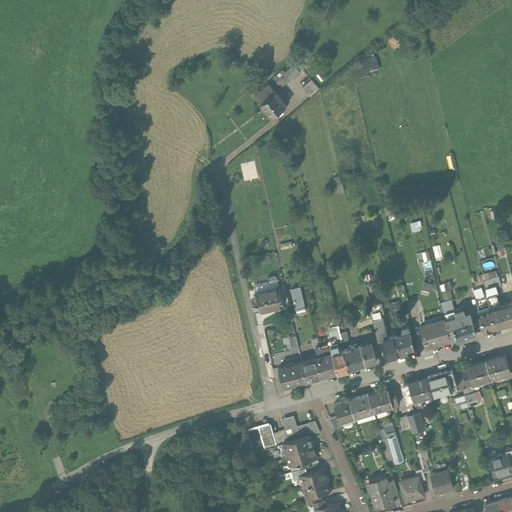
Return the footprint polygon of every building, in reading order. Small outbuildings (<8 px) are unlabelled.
[(375,57),(358,62),(358,66),(353,68),(356,82),(368,78),(367,73),(379,70),(375,57)] [(298,60),(272,77),(279,87),(304,69),(298,60)] [(320,92),(312,83),(303,91),(311,100),(320,92)] [(288,108),(270,87),(256,99),(273,120),(288,108)] [(434,160),(441,158),(439,149),(432,150),(434,160)] [(445,174),(449,183),(458,179),(454,170),(445,174)] [(423,228),(421,220),(410,222),(411,231),(423,228)] [(494,291),(499,290),(497,286),(500,285),(496,272),(483,275),(486,289),(487,295),(488,298),(490,306),(498,304),(494,291)] [(279,289),(256,294),(257,302),(260,314),(283,309),(279,289)] [(443,291),(447,302),(453,300),(450,289),(443,291)] [(301,294),(292,296),(296,312),(304,310),(301,294)] [(488,298),(478,301),(481,310),(490,307),(490,306),(488,298)] [(443,303),(447,317),(457,314),(456,309),(453,300),(447,302),(443,303)] [(490,307),(496,327),(511,322),(511,302),(511,300),(498,304),(490,306),(490,307)] [(414,323),(424,321),(420,301),(410,303),(414,323)] [(257,302),(251,303),(254,315),(260,314),(257,302)] [(466,312),(464,307),(456,309),(457,314),(447,317),(452,337),(476,331),(470,311),(466,312)] [(481,310),(477,311),(483,331),(496,327),(490,307),(481,310)] [(397,336),(389,338),(384,317),(373,320),(379,342),(383,340),(388,359),(402,355),(397,336)] [(447,317),(421,323),(427,344),(452,337),(447,317)] [(399,319),(393,321),(397,336),(402,335),(401,330),(402,330),(399,319)] [(338,328),(330,330),(333,345),(341,343),(339,335),(338,328)] [(402,330),(401,330),(402,335),(397,336),(402,355),(415,351),(409,328),(402,330)] [(347,333),(339,335),(341,343),(342,344),(349,342),(347,333)] [(296,338),(288,340),(291,352),(299,350),(296,338)] [(371,342),(361,345),(367,365),(377,362),(371,342)] [(361,345),(349,348),(350,351),(349,351),(354,369),(367,365),(361,345)] [(354,369),(349,351),(342,353),(340,346),(333,348),(340,373),(354,369)] [(333,348),(323,350),(322,347),(318,348),(321,358),(326,377),(340,373),(333,348)] [(505,355),(487,361),(492,379),(510,373),(509,371),(511,370),(511,358),(511,356),(506,358),(505,355)] [(321,358),(305,363),(310,381),(326,377),(321,358)] [(492,379),(487,361),(476,364),(478,373),(480,372),(483,381),(492,379)] [(305,363),(278,370),(283,389),(310,381),(305,363)] [(476,364),(467,366),(470,375),(463,377),(466,386),(472,384),(472,385),(483,381),(480,372),(478,373),(476,364)] [(446,373),(427,378),(432,396),(451,391),(451,388),(456,387),(453,373),(447,375),(446,373)] [(427,378),(408,384),(409,386),(403,388),(407,403),(413,401),(413,402),(432,396),(427,378)] [(387,389),(368,395),(374,414),(393,408),(393,407),(399,405),(394,390),(388,392),(387,389)] [(469,390),(466,389),(463,390),(464,396),(467,405),(472,404),(470,394),(469,390)] [(475,393),(470,394),(472,404),(478,402),(475,393)] [(368,395),(350,401),(356,419),(374,414),(368,395)] [(467,405),(464,396),(454,398),(457,408),(467,405)] [(350,401),(334,405),(338,417),(340,424),(356,419),(350,401)] [(425,431),(420,412),(407,416),(412,434),(425,431)] [(338,417),(329,420),(334,431),(341,429),(340,424),(338,417)] [(315,422),(309,424),(312,435),(320,433),(315,422)] [(309,424),(303,426),(306,438),(309,437),(312,436),(312,435),(309,424)] [(403,460),(393,424),(384,427),(385,430),(380,431),(390,464),(403,460)] [(303,426),(297,427),(300,439),(306,438),(303,426)] [(300,439),(297,427),(291,429),(294,441),(300,439)] [(294,441),(291,429),(285,431),(288,443),(294,441)] [(285,431),(279,433),(282,444),(283,444),(288,443),(285,431)] [(279,433),(273,434),(273,435),(276,446),(282,444),(279,433)] [(273,435),(267,436),(270,448),(276,446),(273,435)] [(267,436),(261,438),(264,450),(270,448),(267,436)] [(288,443),(283,444),(286,456),(313,448),(309,437),(306,438),(300,439),(294,441),(288,443)] [(261,438),(255,440),(258,451),(264,450),(261,438)] [(313,448),(286,456),(289,467),(299,464),(309,461),(316,459),(313,448)] [(506,454),(490,459),(495,476),(511,470),(510,464),(507,454),(506,454)] [(426,460),(420,462),(422,470),(423,474),(430,472),(426,460)] [(309,461),(299,464),(300,470),(305,469),(311,467),(309,461)] [(300,470),(292,473),(294,482),(301,480),(300,477),(306,475),(305,469),(300,470)] [(306,475),(300,477),(301,480),(303,488),(327,482),(324,470),(306,475)] [(422,470),(416,471),(418,476),(419,482),(425,480),(423,474),(422,470)] [(448,470),(430,475),(436,493),(453,488),(448,470)] [(419,482),(418,476),(400,482),(406,501),(423,496),(419,482)] [(386,477),(366,483),(369,492),(370,492),(375,509),(394,504),(391,494),(387,482),(386,477)] [(397,492),(393,480),(387,482),(391,494),(397,492)] [(327,482),(303,488),(306,498),(306,500),(317,497),(330,493),(327,482)] [(317,497),(306,500),(306,498),(305,499),(307,506),(312,505),(318,503),(317,497)] [(511,511),(511,501),(511,497),(507,498),(507,497),(498,500),(501,511),(511,511)] [(501,511),(498,500),(489,502),(489,503),(485,504),(488,511),(486,511),(501,511)] [(318,503),(312,505),(314,510),(326,507),(324,501),(318,503)]
